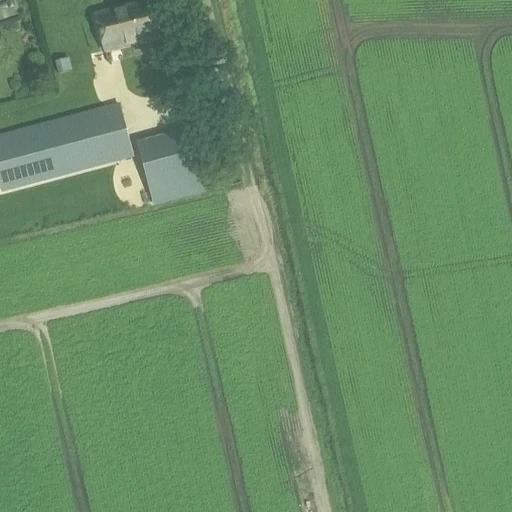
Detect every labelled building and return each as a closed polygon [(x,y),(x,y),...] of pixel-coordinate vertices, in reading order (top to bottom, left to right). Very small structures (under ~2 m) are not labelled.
[(105,51),(157,38),(148,2),(96,16),(105,51)] [(72,67),(69,51),(59,54),(63,70),(72,67)] [(68,106),(118,99),(115,76),(65,82),(68,106)] [(70,117),(0,136),(0,178),(3,191),(133,157),(119,104),(70,117)] [(155,205),(203,192),(187,132),(140,144),(155,205)]
